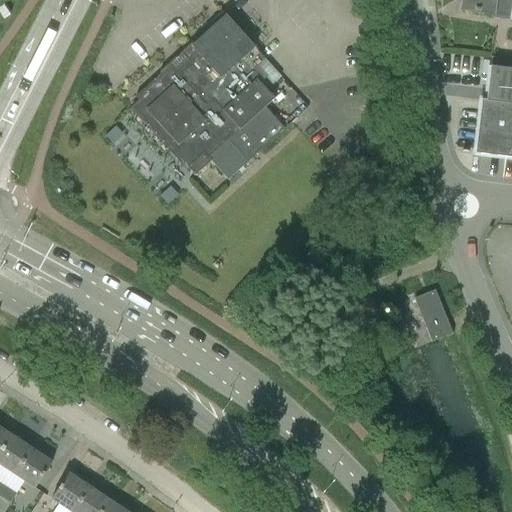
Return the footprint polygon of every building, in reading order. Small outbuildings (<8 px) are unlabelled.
[(511,0),(463,0),(461,10),(493,15),(494,12),(511,15),(510,21),(511,20),(511,0)] [(209,158),(240,130),(274,99),(257,81),(260,78),(252,70),(256,67),(272,85),(281,78),(255,49),(255,48),(226,16),(135,98),(147,110),(140,116),(172,151),(196,176),(212,161),(209,158)] [(511,157),(511,69),(491,67),(487,101),(482,101),(476,153),(511,157)] [(431,343),(442,338),(452,334),(434,291),(414,299),(431,343)] [(369,295),(343,305),(351,325),(377,315),(369,295)] [(0,428),(0,453),(12,436),(0,428)] [(12,436),(0,453),(0,465),(5,469),(15,476),(32,449),(12,436)] [(32,449),(15,476),(35,489),(52,463),(32,449)] [(56,503),(50,511),(73,511),(90,488),(69,474),(52,500),(56,503)] [(4,511),(16,494),(7,488),(0,497),(0,511),(1,511),(4,511)] [(90,488),(73,511),(101,511),(109,501),(90,488)] [(101,511),(126,511),(109,501),(101,511)]
